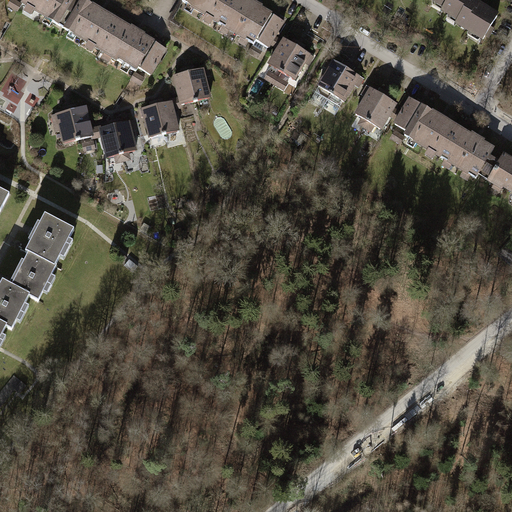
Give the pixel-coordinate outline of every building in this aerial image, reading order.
[(23,4),(60,26),(75,0),(25,0),(23,4)] [(82,40),(100,10),(82,0),(75,0),(60,26),(82,40)] [(188,0),(184,8),(211,24),(223,0),(188,0)] [(238,39),(255,9),(238,0),(223,0),(211,24),(238,39)] [(427,0),(445,10),(451,0),(427,0)] [(457,26),(483,42),(498,17),(477,5),(480,1),(478,0),(451,0),(445,10),(443,14),(459,23),(457,26)] [(238,39),(260,52),(278,22),(255,9),(238,39)] [(82,40),(102,52),(120,22),(100,10),(82,40)] [(155,44),(120,22),(102,52),(138,73),(140,69),(155,44)] [(269,67),(281,74),(297,49),(283,42),(269,67)] [(168,51),(155,44),(140,69),(153,77),(168,51)] [(281,74),(296,83),(310,57),(297,49),(281,74)] [(333,96),(347,74),(332,65),(319,88),(333,96)] [(190,76),(197,106),(212,102),(204,72),(190,76)] [(360,81),(347,74),(333,96),(347,104),(360,81)] [(183,109),(197,106),(190,76),(176,79),(183,109)] [(368,123),(383,97),(369,90),(356,116),(368,123)] [(399,105),(383,97),(368,123),(384,132),(399,105)] [(397,135),(428,153),(444,122),(414,105),(397,135)] [(163,139),(178,136),(171,106),(156,110),(163,139)] [(86,109),(70,112),(78,145),(94,141),(86,109)] [(149,143),(163,139),(156,110),(142,113),(149,143)] [(78,145),(70,112),(54,116),(62,148),(78,145)] [(444,122),(428,153),(453,168),(470,137),(444,122)] [(129,126),(115,130),(122,159),(136,156),(129,126)] [(122,159),(115,130),(100,133),(107,163),(122,159)] [(496,152),(470,137),(453,168),(479,182),(496,152)] [(489,184),(511,197),(511,163),(503,159),(489,184)] [(0,213),(8,197),(0,192),(0,213)] [(44,218),(25,254),(29,256),(54,269),(72,232),(44,218)] [(29,256),(12,289),(31,298),(41,303),(57,270),(54,269),(29,256)] [(3,284),(0,289),(0,324),(7,328),(15,331),(31,298),(12,289),(3,284)]
